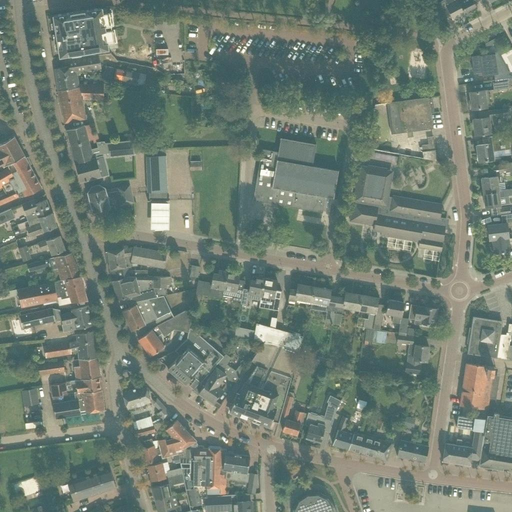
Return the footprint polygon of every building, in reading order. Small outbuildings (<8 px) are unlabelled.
[(466,15),(457,0),(443,0),(436,4),(439,10),(446,7),(453,20),(460,16),(461,18),(466,15)] [(457,0),(466,15),(471,13),(470,11),(477,7),(472,0),(457,0)] [(56,40),(59,58),(109,50),(102,8),(52,16),(55,34),(52,34),(53,40),(56,40)] [(494,36),(484,41),(486,52),(495,38),(494,36)] [(471,56),(473,73),(482,72),(482,76),(492,74),(497,73),(496,63),(495,53),(494,54),(480,55),(471,56)] [(54,69),(58,90),(79,87),(81,98),(102,100),(103,86),(78,83),(76,72),(101,68),(99,55),(68,60),(69,67),(54,69)] [(105,65),(103,73),(111,75),(113,67),(105,65)] [(115,79),(144,85),(146,75),(117,69),(115,79)] [(511,77),(511,71),(500,73),(501,79),(511,77)] [(492,82),(494,91),(510,88),(509,80),(492,82)] [(79,87),(58,90),(65,123),(85,119),(81,98),(79,87)] [(471,99),(468,100),(469,109),(472,109),(482,108),(486,107),(485,98),(489,98),(488,90),(480,91),(470,92),(471,99)] [(387,103),(391,134),(432,129),(428,98),(387,103)] [(479,118),(473,119),(475,135),(485,133),(490,133),(498,132),(496,117),(511,115),(511,108),(488,111),(478,112),(479,118)] [(94,123),(84,126),(84,125),(76,127),(66,130),(75,163),(86,160),(84,154),(92,152),(93,158),(96,158),(95,155),(100,154),(109,153),(110,156),(133,153),(134,153),(134,151),(133,140),(105,143),(104,141),(99,142),(96,131),(94,132),(93,131),(96,130),(94,123)] [(510,148),(508,134),(489,137),(490,144),(476,145),(478,161),(487,160),(487,162),(491,162),(491,160),(492,159),(491,151),(510,148)] [(0,171),(8,167),(8,165),(25,157),(24,156),(14,137),(0,144),(0,171)] [(253,200),(322,213),(325,196),(333,197),(338,171),(312,166),(316,144),(281,138),(278,152),(262,150),(253,200)] [(436,160),(435,150),(429,151),(422,152),(423,159),(437,161),(436,160)] [(86,160),(75,163),(80,182),(90,179),(101,177),(107,175),(105,165),(102,156),(96,158),(93,158),(92,152),(84,154),(86,160)] [(150,172),(147,172),(147,192),(149,192),(149,200),(149,201),(167,200),(167,191),(166,172),(166,156),(149,156),(150,172)] [(0,187),(2,186),(3,187),(33,171),(25,157),(8,165),(8,167),(0,171),(0,187)] [(481,178),(483,193),(498,191),(498,190),(505,190),(504,183),(501,183),(499,173),(505,172),(504,165),(489,167),(491,177),(481,178)] [(361,166),(360,172),(358,171),(354,194),(356,194),(353,209),(352,209),(350,221),(367,224),(368,223),(374,224),(373,230),(381,232),(380,235),(419,242),(418,247),(441,251),(445,227),(438,226),(442,204),(392,196),(392,197),(388,197),(389,193),(383,192),(385,176),(366,173),(367,167),(361,166)] [(33,171),(3,187),(6,193),(3,195),(0,196),(0,205),(7,202),(19,197),(25,196),(42,188),(33,171)] [(121,205),(133,202),(130,185),(106,190),(105,188),(98,184),(91,186),(87,192),(92,212),(99,216),(106,214),(110,207),(106,193),(118,191),(121,205)] [(509,196),(508,189),(505,190),(498,190),(498,191),(483,193),(485,207),(500,205),(499,197),(509,196)] [(26,215),(28,221),(37,218),(39,217),(51,213),(46,199),(36,203),(35,200),(22,204),(26,215)] [(169,202),(151,202),(150,228),(168,228),(169,202)] [(501,213),(502,216),(511,214),(510,207),(501,208),(501,213)] [(11,209),(0,213),(0,224),(15,218),(11,209)] [(51,213),(39,217),(37,218),(28,221),(30,226),(26,227),(29,236),(44,231),(57,227),(51,213)] [(492,239),(494,253),(510,251),(506,223),(487,225),(489,240),(492,239)] [(49,248),(52,255),(65,250),(60,235),(39,243),(42,250),(49,248)] [(18,248),(23,261),(31,258),(26,245),(18,248)] [(111,269),(113,280),(128,276),(147,276),(147,271),(128,271),(128,267),(132,267),(131,263),(133,247),(107,251),(110,269),(111,269)] [(166,253),(133,247),(131,263),(163,268),(166,253)] [(57,268),(57,270),(65,267),(67,266),(66,265),(75,262),(71,252),(54,257),(26,264),(28,272),(50,267),(51,270),(57,268)] [(60,280),(57,281),(60,280),(80,277),(75,262),(66,265),(67,266),(65,267),(57,270),(60,280)] [(189,277),(197,277),(199,266),(192,265),(189,277)] [(222,298),(223,295),(222,295),(227,271),(215,269),(214,273),(213,273),(211,282),(198,280),(197,290),(196,293),(201,295),(209,296),(222,298)] [(231,300),(240,302),(243,288),(244,281),(238,280),(239,274),(227,271),(222,295),(223,295),(232,297),(231,300)] [(124,305),(128,303),(127,302),(163,295),(163,296),(167,295),(165,287),(166,287),(166,285),(170,285),(170,277),(147,276),(128,276),(113,280),(112,280),(117,300),(122,298),(124,305)] [(261,297),(261,296),(264,278),(252,276),(252,280),(251,279),(249,289),(243,288),(240,302),(240,304),(247,305),(248,298),(260,300),(261,297)] [(87,300),(80,277),(60,280),(57,281),(18,290),(22,308),(58,300),(57,298),(61,297),(61,299),(69,297),(71,303),(87,300)] [(264,278),(261,296),(273,298),(273,300),(272,306),(278,308),(279,302),(280,301),(281,291),(275,290),(277,280),(264,278)] [(312,302),(314,286),(297,283),(296,289),(290,288),(288,298),(287,305),(294,306),(295,299),(311,302),(312,302)] [(333,310),(334,311),(337,297),(330,295),(331,289),(314,286),(312,302),(311,302),(310,308),(320,310),(322,304),(328,305),(325,321),(324,322),(332,323),(334,313),(333,313),(333,310)] [(343,307),(359,310),(362,295),(345,292),(344,298),(337,297),(334,311),(342,312),(342,309),(343,307)] [(155,319),(157,325),(173,317),(170,311),(163,296),(163,295),(127,302),(128,303),(129,308),(122,311),(131,331),(145,324),(144,324),(155,319)] [(362,295),(359,310),(369,312),(368,319),(365,318),(363,327),(379,330),(384,305),(377,304),(379,298),(362,295)] [(386,313),(393,315),(392,322),(399,323),(398,332),(406,334),(408,320),(401,318),(401,316),(403,302),(388,300),(386,313)] [(421,323),(423,323),(423,325),(430,326),(430,324),(434,325),(434,324),(436,309),(436,308),(431,307),(431,306),(426,305),(426,307),(423,306),(423,307),(417,306),(417,305),(410,304),(408,318),(415,319),(415,318),(422,319),(421,323)] [(71,309),(72,312),(61,314),(59,309),(52,308),(19,316),(22,328),(61,319),(62,325),(74,322),(76,329),(93,325),(88,305),(79,308),(71,309)] [(173,329),(188,332),(189,329),(189,328),(192,312),(185,311),(173,317),(157,325),(138,339),(150,356),(164,346),(157,337),(161,333),(164,336),(173,329)] [(342,314),(334,313),(332,323),(340,325),(342,314)] [(500,335),(502,321),(473,317),(468,353),(500,358),(500,359),(507,360),(511,360),(511,345),(509,345),(510,334),(506,333),(506,335),(500,335)] [(232,406),(230,411),(240,415),(240,414),(247,416),(246,417),(248,418),(248,417),(249,417),(249,416),(251,417),(251,418),(252,419),(251,419),(253,420),(253,419),(260,421),(259,422),(269,426),(271,421),(278,423),(279,423),(281,415),(280,415),(283,407),(286,395),(286,394),(298,351),(302,336),(275,328),(274,328),(269,327),(265,326),(256,323),(255,331),(253,340),(264,342),(252,361),(257,364),(246,381),(245,381),(244,384),(238,393),(237,392),(235,397),(230,404),(232,406)] [(223,356),(212,347),(191,328),(189,328),(189,329),(188,332),(189,332),(187,338),(175,350),(179,355),(167,369),(186,384),(193,376),(200,382),(200,383),(223,356)] [(248,329),(246,339),(253,340),(255,331),(248,329)] [(364,344),(367,344),(368,340),(385,342),(386,332),(366,329),(364,344)] [(78,349),(79,359),(98,357),(94,330),(75,332),(76,340),(69,342),(44,345),(46,357),(71,354),(71,351),(78,349)] [(396,343),(409,345),(412,345),(413,337),(398,335),(396,343)] [(405,372),(419,373),(420,365),(419,365),(420,360),(426,361),(428,346),(415,344),(414,352),(408,351),(405,372)] [(200,383),(200,382),(198,385),(194,390),(213,403),(222,390),(223,390),(225,388),(231,391),(242,375),(247,367),(241,363),(235,371),(227,364),(231,358),(225,354),(223,356),(200,383)] [(74,367),(76,379),(100,377),(98,357),(79,359),(80,366),(74,367)] [(38,363),(39,373),(65,371),(65,361),(38,363)] [(460,405),(469,407),(488,410),(492,375),(494,367),(466,363),(460,405)] [(75,396),(75,400),(84,399),(83,392),(102,390),(100,377),(76,379),(76,380),(76,383),(78,396),(75,396)] [(66,382),(51,384),(52,396),(67,394),(66,382)] [(122,392),(127,409),(151,402),(145,385),(122,392)] [(23,389),(25,403),(39,401),(37,387),(23,389)] [(84,399),(75,400),(53,402),(55,418),(81,415),(80,411),(86,410),(86,412),(104,410),(102,390),(83,392),(84,399)] [(286,395),(283,407),(289,408),(290,407),(292,396),(286,395)] [(308,412),(305,423),(309,424),(305,437),(321,442),(325,428),(324,428),(326,419),(333,421),(336,411),(341,400),(330,395),(327,402),(328,402),(324,417),(320,416),(320,415),(308,412)] [(156,415),(161,420),(166,417),(172,414),(157,398),(152,399),(154,403),(160,411),(156,415)] [(282,431),(297,435),(300,425),(300,424),(299,423),(302,413),(296,411),(293,421),(285,419),(282,431)] [(356,426),(362,428),(365,414),(355,412),(352,425),(356,426)] [(482,440),(478,460),(479,461),(478,466),(503,470),(503,468),(511,469),(511,417),(498,415),(498,413),(493,412),(493,416),(487,415),(486,419),(485,419),(482,440)] [(135,429),(152,425),(150,416),(132,420),(135,429)] [(332,445),(348,449),(353,435),(343,432),(347,418),(340,416),(332,445)] [(474,430),(473,438),(482,440),(485,419),(474,417),(474,418),(468,417),(458,416),(456,427),(474,430)] [(407,417),(404,426),(411,428),(413,418),(407,417)] [(162,458),(174,455),(178,454),(193,443),(196,441),(177,419),(166,429),(171,435),(170,436),(170,437),(157,440),(159,447),(160,448),(162,458)] [(135,430),(136,436),(154,432),(152,425),(135,430)] [(385,440),(354,432),(353,435),(348,449),(386,460),(392,440),(385,438),(385,440)] [(470,459),(478,460),(482,440),(473,438),(472,447),(460,445),(461,440),(457,439),(456,445),(445,443),(442,461),(469,465),(470,459)] [(157,460),(162,458),(160,448),(155,450),(154,446),(151,439),(144,441),(146,448),(140,450),(143,463),(153,461),(157,460)] [(400,440),(397,456),(425,462),(428,447),(400,440)] [(188,489),(191,510),(199,509),(203,509),(199,486),(193,487),(193,485),(206,485),(206,488),(221,489),(222,474),(219,474),(219,466),(223,466),(225,453),(226,453),(226,449),(196,447),(193,443),(178,454),(174,455),(176,463),(180,462),(181,468),(183,474),(184,482),(186,490),(188,489)] [(225,453),(223,466),(223,470),(227,471),(225,478),(235,480),(235,483),(240,484),(245,484),(246,481),(248,481),(249,473),(247,472),(250,456),(226,453),(225,453)] [(157,479),(183,474),(181,468),(170,471),(168,462),(162,463),(162,462),(158,463),(148,465),(151,481),(157,479)] [(67,483),(73,501),(116,487),(110,469),(67,483)] [(248,492),(254,493),(257,474),(251,473),(248,492)] [(175,484),(184,482),(183,474),(157,479),(158,485),(153,487),(155,499),(171,495),(170,489),(176,486),(175,484)] [(336,511),(335,506),(328,497),(318,492),(306,493),(297,499),(292,509),(291,511),(336,511)] [(222,495),(223,509),(233,509),(233,511),(250,511),(250,501),(237,502),(237,494),(227,495),(222,495)] [(173,507),(171,495),(155,499),(158,511),(168,509),(168,511),(179,511),(181,511),(180,505),(173,507)]
